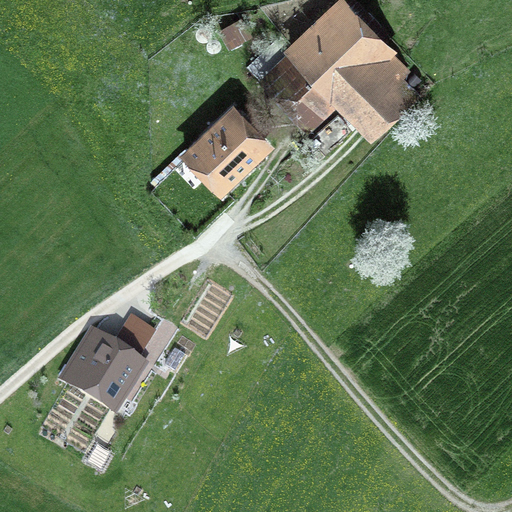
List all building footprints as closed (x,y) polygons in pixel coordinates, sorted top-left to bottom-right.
[(327,93),(370,132),(411,86),(384,62),(390,55),(330,3),(291,47),(302,56),(274,88),(306,117),(327,93)] [(228,46),(254,37),(246,16),(221,25),(228,46)] [(233,113),(191,153),(221,186),(264,146),(233,113)] [(336,113),(302,143),(318,161),(349,133),(336,113)] [(92,333),(67,373),(113,401),(137,361),(92,333)]
